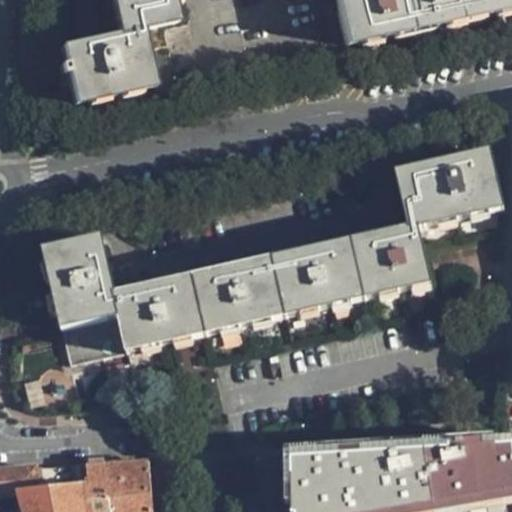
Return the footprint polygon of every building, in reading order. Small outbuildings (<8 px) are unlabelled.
[(511,0),(110,0),(117,34),(60,47),(73,106),(171,84),(163,48),(145,52),(141,31),(176,22),(170,0),(334,0),(336,9),(319,13),(327,49),(511,7),(511,0)] [(102,238),(44,252),(71,367),(432,285),(419,231),(504,211),(490,153),(395,175),(408,230),(116,297),(102,238)] [(511,439),(292,455),(292,511),(408,511),(511,494),(511,439)] [(104,466),(106,483),(108,491),(126,489),(128,511),(152,511),(149,463),(104,466)] [(104,466),(86,467),(87,486),(106,483),(104,466)] [(73,480),(72,468),(38,470),(39,482),(73,480)] [(83,511),(81,486),(39,491),(39,482),(38,470),(0,473),(0,495),(6,495),(18,495),(22,511),(83,511)] [(110,511),(108,491),(106,483),(87,486),(81,486),(83,511),(110,511)] [(128,511),(126,489),(108,491),(110,511),(128,511)] [(6,495),(10,511),(22,511),(18,495),(6,495)]
